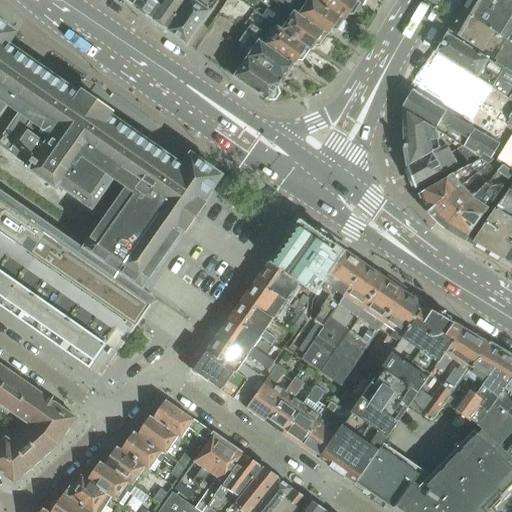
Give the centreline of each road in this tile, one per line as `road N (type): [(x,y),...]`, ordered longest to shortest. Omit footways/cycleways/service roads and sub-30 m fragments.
road 1 (secondary): [(314,182),(53,0)]
road 2 (residential): [(360,511),(167,374)]
road 3 (secondary): [(511,309),(314,182)]
road 4 (unclassified): [(314,182),(423,0)]
road 5 (residential): [(167,374),(256,250)]
road 6 (residential): [(113,416),(0,338)]
road 7 (residential): [(12,506),(113,416)]
